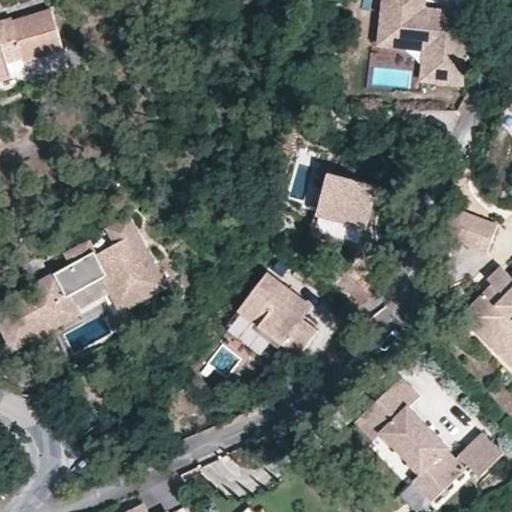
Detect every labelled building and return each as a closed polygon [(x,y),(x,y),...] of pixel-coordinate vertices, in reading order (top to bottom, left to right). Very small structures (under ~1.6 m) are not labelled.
[(463,82),(470,11),(424,6),(424,0),(383,0),(381,30),(412,33),(411,39),(426,41),(425,48),(422,78),(463,82)] [(13,18),(0,21),(0,76),(12,73),(13,75),(28,70),(25,61),(63,48),(52,8),(15,19),(13,18)] [(426,41),(411,39),(412,33),(381,30),(380,43),(425,48),(426,41)] [(376,182),(332,169),(316,225),(360,237),(376,182)] [(455,240),(467,213),(460,211),(449,237),(455,240)] [(455,240),(479,249),(492,254),(502,228),(503,226),(467,213),(455,240)] [(71,264),(0,303),(0,326),(13,350),(32,339),(104,301),(113,316),(165,288),(128,218),(106,229),(113,242),(93,252),(88,242),(65,254),(71,264)] [(511,274),(506,269),(493,282),(498,286),(509,298),(501,305),(490,294),(470,313),(486,330),(481,334),(511,363),(511,274)] [(299,293),(274,274),(245,312),(304,357),(322,331),(308,320),(289,306),(299,293)] [(509,298),(498,286),(490,294),(501,305),(509,298)] [(318,308),(299,293),(289,306),(308,320),(318,308)] [(486,330),(470,313),(465,318),(481,334),(486,330)] [(415,407),(383,437),(421,478),(418,482),(436,501),(470,470),(480,481),(506,457),(484,433),(460,455),(415,407)]
